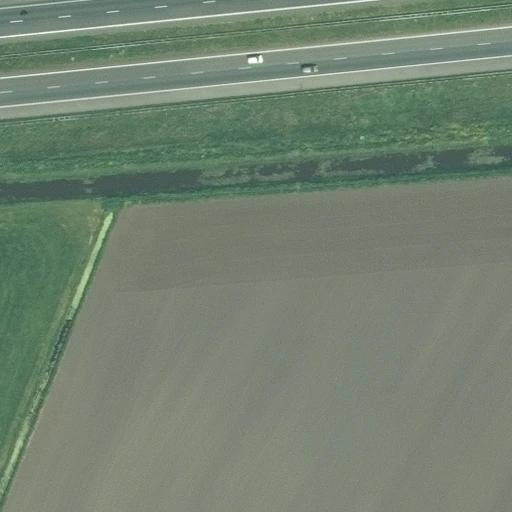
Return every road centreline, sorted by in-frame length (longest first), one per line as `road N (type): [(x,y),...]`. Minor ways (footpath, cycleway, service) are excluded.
road 1 (motorway): [(0,92),(511,42)]
road 2 (motorway): [(219,0),(0,21)]
